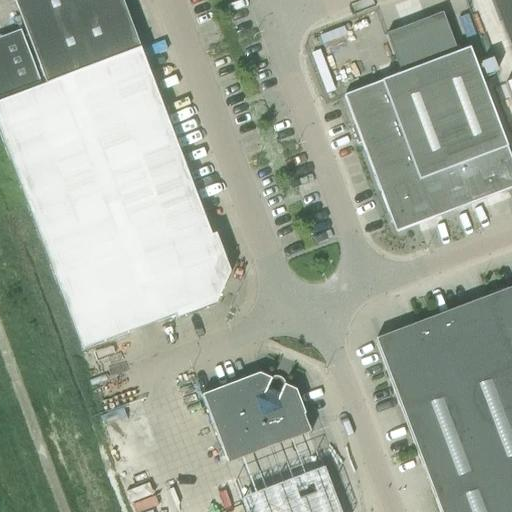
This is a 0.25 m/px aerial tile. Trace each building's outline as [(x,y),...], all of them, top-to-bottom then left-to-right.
[(210,237),(119,0),(11,0),(45,86),(0,103),(0,139),(81,352),(174,316),(176,321),(215,306),(230,274),(215,235),(210,237)] [(511,0),(491,0),(511,54),(511,0)] [(400,76),(343,97),(354,128),(351,129),(357,146),(360,145),(379,196),(387,215),(394,235),(511,190),(511,165),(468,50),(457,54),(441,14),(385,36),(400,76)] [(18,32),(0,38),(0,98),(38,84),(18,32)] [(511,289),(488,298),(511,361),(511,289)] [(511,511),(511,361),(488,298),(374,341),(438,511),(511,511)] [(201,397),(243,511),(267,511),(330,489),(302,416),(303,416),(294,392),(282,386),(280,390),(268,385),(270,381),(258,375),(201,397)]
